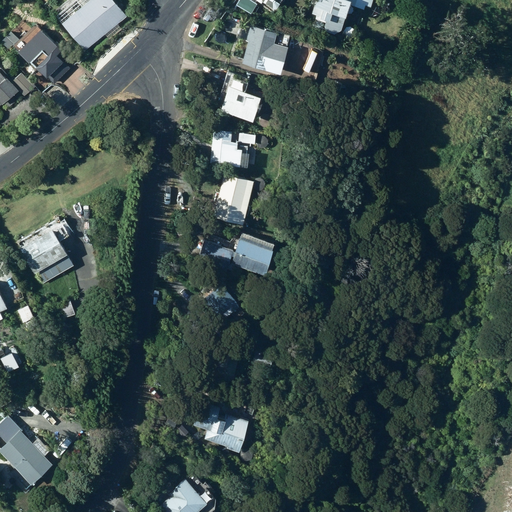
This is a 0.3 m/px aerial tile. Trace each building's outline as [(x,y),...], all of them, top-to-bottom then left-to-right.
[(88,51),(127,18),(112,0),(94,0),(65,25),(88,51)] [(253,0),(260,4),(261,3),(272,11),(274,10),(277,5),(273,2),(274,0),(253,0)] [(314,16),(311,26),(324,30),(325,34),(332,36),(339,32),(348,5),(363,10),(365,0),(315,0),(311,15),(314,16)] [(263,31),(250,27),(245,43),(247,44),(241,65),(277,76),(286,49),(285,49),(288,38),(263,30),(263,31)] [(43,31),(21,54),(31,64),(33,62),(40,69),(39,70),(49,80),(50,79),(56,85),(72,68),(63,60),(62,60),(59,57),(64,51),(43,31)] [(3,43),(10,51),(20,40),(13,33),(3,43)] [(0,70),(0,107),(3,105),(4,106),(21,91),(26,97),(37,88),(24,74),(12,84),(0,70)] [(260,88),(229,80),(223,104),(240,108),(239,113),(248,115),(249,111),(254,112),(260,88)] [(87,125),(92,130),(101,122),(96,117),(87,125)] [(238,142),(239,136),(232,135),(233,125),(215,123),(212,155),(241,158),(243,142),(238,142)] [(240,128),(240,136),(252,137),(253,129),(240,128)] [(244,217),(255,174),(226,167),(216,210),(244,217)] [(20,237),(44,278),(74,261),(66,247),(69,245),(62,233),(69,229),(60,213),(20,237)] [(242,225),(234,257),(268,265),(276,233),(242,225)] [(229,263),(233,244),(204,236),(199,256),(229,263)] [(227,310),(240,298),(221,278),(208,290),(227,310)] [(55,318),(75,309),(70,296),(49,305),(55,318)] [(18,306),(24,318),(34,313),(29,301),(18,306)] [(81,338),(87,344),(93,336),(88,331),(81,338)] [(208,371),(235,376),(240,343),(213,338),(208,371)] [(274,347),(257,344),(254,358),(272,362),(274,347)] [(241,446),(249,416),(219,407),(221,401),(202,396),(195,421),(207,425),(205,435),(228,441),(228,443),(241,446)] [(241,409),(244,405),(241,400),(236,400),(233,405),(236,409),(241,409)] [(0,445),(0,446),(33,478),(53,456),(21,425),(22,424),(9,412),(0,420),(0,432),(6,438),(0,445)] [(172,511),(189,511),(208,494),(188,473),(170,489),(172,491),(161,501),(172,511)]
